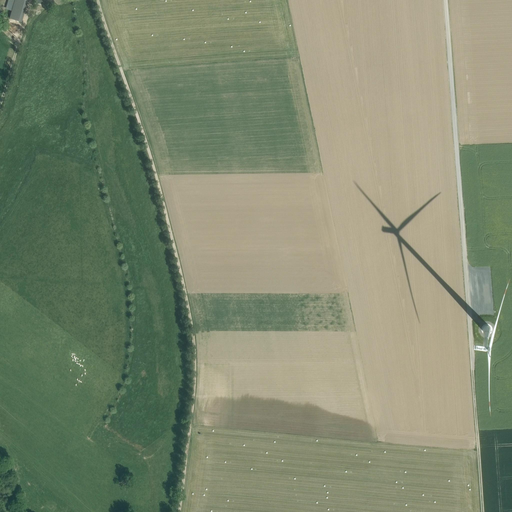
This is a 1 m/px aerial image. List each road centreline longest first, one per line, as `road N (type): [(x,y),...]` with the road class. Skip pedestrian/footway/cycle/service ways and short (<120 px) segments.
road 1 (track): [(97,0),(149,160),(190,327),(193,377),(177,511)]
road 2 (track): [(444,0),(483,511)]
